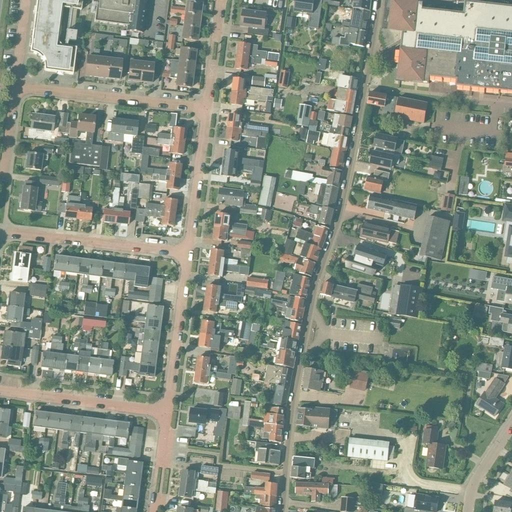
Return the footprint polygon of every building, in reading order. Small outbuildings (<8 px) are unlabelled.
[(36,0),(30,53),(31,53),(33,54),(34,54),(35,55),(37,55),(38,56),(39,57),(41,55),(45,60),(43,62),(43,63),(44,65),(44,67),(44,68),(44,70),(44,71),(72,75),(75,52),(59,50),(54,44),(57,23),(59,3),(64,4),(64,9),(72,10),(73,6),(81,7),(82,0),(36,0)] [(92,0),(92,4),(98,5),(97,9),(96,9),(94,22),(127,27),(126,32),(143,34),(147,0),(92,0)] [(185,16),(185,15),(200,17),(201,12),(203,12),(204,6),(202,6),(202,4),(194,4),(194,0),(187,0),(187,3),(186,9),(171,7),(170,14),(185,16)] [(295,0),(294,12),(310,15),(308,28),(318,29),(322,0),(295,0)] [(354,0),(354,9),(370,12),(371,0),(354,0)] [(388,31),(388,32),(389,32),(399,33),(403,34),(403,40),(402,45),(398,81),(429,84),(430,78),(444,79),(457,81),(457,87),(471,88),(473,88),(473,87),(485,88),(484,90),(485,90),(486,90),(499,91),(500,91),(511,92),(511,8),(509,8),(495,7),(494,6),(481,5),(479,5),(467,3),(466,3),(465,7),(465,8),(465,15),(452,14),(450,14),(437,12),(435,12),(423,11),(423,4),(418,3),(419,2),(400,0),(391,0),(388,30),(388,31)] [(351,29),(367,32),(370,12),(354,9),(352,24),(343,22),(342,27),(351,29)] [(243,11),(241,27),(253,29),(252,36),(268,38),(269,30),(264,29),(266,14),(243,11)] [(184,27),(199,29),(200,17),(185,15),(185,16),(184,27)] [(287,18),(286,28),(296,29),(297,19),(287,18)] [(184,27),(182,40),(197,41),(199,29),(184,27)] [(343,40),(333,39),(332,46),(349,48),(350,45),(364,48),(367,32),(351,29),(342,27),(344,28),(343,34),(344,37),(346,37),(346,40),(343,40)] [(66,32),(64,42),(75,43),(76,33),(66,32)] [(239,44),(237,57),(261,60),(262,54),(256,54),(256,52),(250,52),(250,45),(239,44)] [(196,51),(186,50),(181,49),(181,50),(176,50),(175,56),(180,57),(179,61),(194,63),(196,51)] [(268,54),(268,60),(278,62),(279,55),(268,54)] [(87,56),(84,77),(96,79),(99,58),(87,56)] [(99,58),(96,79),(108,80),(110,59),(111,57),(99,56),(99,58)] [(261,60),(237,57),(236,69),(247,71),(248,64),(261,65),(277,68),(278,63),(265,61),(266,60),(261,60)] [(110,59),(108,80),(120,81),(122,60),(110,59)] [(130,59),(127,82),(139,84),(142,61),(130,59)] [(179,67),(178,73),(193,75),(194,63),(179,61),(164,59),(164,61),(161,60),(160,71),(163,71),(164,65),(179,67)] [(142,61),(139,84),(151,85),(152,78),(156,78),(157,69),(153,68),(154,62),(142,61)] [(317,73),(315,84),(320,85),(322,76),(323,77),(324,71),(319,70),(319,73),(317,73)] [(163,71),(163,72),(162,78),(177,80),(176,86),(191,88),(193,75),(178,73),(163,71)] [(290,73),(282,71),(279,87),(287,88),(290,73)] [(357,92),(359,80),(340,77),(338,88),(357,92)] [(265,88),(266,80),(253,78),(252,86),(265,88)] [(234,80),(233,92),(273,98),(274,91),(245,87),(246,81),(234,80)] [(337,101),(354,104),(356,93),(339,90),(337,101)] [(273,98),(233,92),(231,105),(242,107),(243,100),(258,102),(259,101),(267,102),(273,102),(273,98)] [(368,105),(376,107),(383,108),(382,115),(387,116),(387,112),(393,114),(396,98),(370,93),(368,105)] [(395,118),(424,124),(428,104),(399,98),(395,118)] [(275,99),(274,108),(281,109),(282,100),(275,99)] [(352,115),(354,104),(337,101),(335,112),(352,115)] [(304,106),(300,126),(308,127),(309,123),(312,108),(304,106)] [(58,133),(69,135),(70,124),(66,123),(67,115),(60,114),(58,133)] [(228,128),(255,132),(261,133),(268,134),(269,128),(249,125),(243,125),(244,117),(230,115),(228,128)] [(335,115),(333,127),(333,128),(338,129),(339,126),(350,128),(352,118),(335,115)] [(31,130),(52,132),(54,118),(33,116),(31,130)] [(86,132),(85,145),(92,146),(95,118),(79,116),(78,124),(70,123),(70,124),(69,135),(68,139),(77,140),(78,132),(86,132)] [(124,135),(125,121),(113,120),(111,134),(108,133),(107,141),(114,142),(115,134),(124,135)] [(132,136),(130,154),(142,156),(143,148),(144,137),(136,136),(138,123),(125,121),(124,135),(132,136)] [(156,126),(147,125),(146,133),(155,134),(156,126)] [(333,127),(331,126),(327,125),(326,130),(330,130),(330,134),(349,138),(350,128),(339,126),(338,129),(333,128),(333,127)] [(171,135),(158,134),(158,139),(184,143),(186,130),(172,128),(171,135)] [(255,132),(228,128),(226,141),(240,143),(241,136),(257,139),(257,137),(261,137),(261,133),(255,132)] [(318,143),(320,133),(309,131),(306,143),(314,145),(314,142),(318,143)] [(327,146),(335,148),(346,150),(349,138),(330,134),(329,134),(327,146)] [(375,136),(374,142),(375,142),(374,147),(379,148),(378,151),(394,155),(394,154),(402,156),(404,149),(405,142),(398,140),(377,135),(376,136),(375,136)] [(265,150),(267,139),(258,138),(257,149),(265,150)] [(168,154),(172,154),(182,156),(184,143),(158,139),(157,145),(168,146),(168,154)] [(91,148),(92,146),(85,145),(71,143),(69,164),(99,167),(101,157),(102,147),(101,147),(101,149),(91,148)] [(26,169),(35,171),(40,171),(42,161),(47,161),(48,154),(53,155),(53,148),(42,147),(41,153),(42,153),(42,156),(28,154),(26,169)] [(143,148),(142,156),(158,158),(159,150),(143,148)] [(346,150),(335,148),(331,167),(342,169),(346,150)] [(225,151),(223,164),(255,168),(260,168),(260,161),(235,158),(236,153),(225,151)] [(370,157),(369,163),(370,163),(370,164),(391,169),(392,164),(399,166),(400,161),(401,156),(394,155),(378,151),(378,153),(373,152),(372,158),(370,157)] [(304,162),(312,163),(313,156),(306,155),(304,162)] [(431,156),(430,163),(442,165),(444,159),(431,156)] [(441,171),(442,165),(430,163),(429,169),(441,171)] [(154,170),(153,175),(179,178),(181,166),(170,164),(169,171),(166,171),(154,170)] [(222,177),(238,179),(238,173),(243,173),(243,174),(254,175),(255,168),(223,164),(222,177)] [(321,186),(339,189),(342,171),(332,170),(323,168),(322,176),(327,177),(327,179),(329,179),(329,181),(322,179),(322,180),(313,178),(313,175),(293,172),(292,180),(300,182),(307,183),(321,186)] [(367,177),(364,190),(381,194),(383,181),(388,182),(389,174),(375,171),(373,178),(367,177)] [(435,172),(433,179),(440,180),(441,174),(435,172)] [(178,191),(179,178),(153,175),(152,180),(167,182),(166,190),(178,191)] [(264,176),(259,206),(270,208),(276,179),(264,176)] [(40,184),(59,187),(60,180),(60,179),(54,179),(41,177),(40,184)] [(115,224),(118,198),(119,189),(120,181),(115,180),(111,209),(104,208),(104,213),(102,223),(115,224)] [(250,188),(261,189),(261,182),(251,181),(250,188)] [(38,184),(35,184),(25,182),(24,188),(23,188),(20,210),(40,213),(41,204),(35,203),(38,184)] [(307,183),(300,182),(296,203),(301,204),(302,196),(304,196),(307,183)] [(138,191),(152,193),(152,186),(139,185),(138,191)] [(334,209),(339,189),(321,186),(320,185),(319,187),(321,187),(317,206),(334,209)] [(245,214),(255,215),(256,216),(257,207),(245,206),(246,200),(243,199),(244,192),(220,189),(218,204),(221,204),(221,205),(222,205),(246,208),(245,214)] [(151,201),(152,193),(138,191),(137,199),(151,201)] [(444,194),(441,211),(452,213),(455,196),(444,194)] [(367,209),(377,211),(415,220),(418,206),(370,196),(367,209)] [(118,198),(115,224),(128,225),(130,211),(122,210),(124,198),(118,198)] [(145,204),(145,210),(175,214),(176,201),(165,200),(164,207),(145,204)] [(65,218),(77,220),(79,206),(66,204),(66,209),(65,218)] [(79,206),(77,220),(90,221),(91,211),(92,209),(84,208),(85,206),(79,206)] [(310,214),(318,216),(317,221),(320,222),(320,224),(330,226),(334,211),(324,208),(311,206),(310,214)] [(505,232),(503,241),(510,243),(507,256),(508,256),(507,264),(511,264),(511,207),(508,207),(506,220),(507,220),(507,223),(505,232)] [(270,223),(272,212),(262,209),(260,220),(270,223)] [(173,227),(175,214),(145,210),(144,211),(137,210),(136,212),(135,222),(144,223),(144,217),(162,219),(161,225),(173,227)] [(455,213),(452,231),(462,232),(465,214),(455,213)] [(217,215),(215,227),(246,232),(247,226),(230,224),(231,217),(217,215)] [(429,217),(419,256),(441,261),(451,222),(429,217)] [(296,218),(293,226),(300,229),(303,220),(296,218)] [(360,238),(370,240),(388,244),(391,229),(364,223),(360,238)] [(295,241),(305,245),(322,249),(329,230),(318,226),(315,235),(299,230),(295,241)] [(246,232),(215,227),(213,240),(225,242),(226,235),(241,237),(246,237),(246,232)] [(287,240),(282,254),(291,256),(295,243),(287,240)] [(317,262),(322,249),(305,245),(301,257),(308,259),(317,262)] [(351,258),(348,268),(371,275),(374,266),(373,265),(373,263),(383,267),(386,256),(368,250),(358,246),(354,257),(356,258),(355,259),(351,258)] [(12,261),(12,266),(13,267),(13,268),(28,270),(29,261),(30,257),(31,250),(20,249),(19,255),(15,254),(14,262),(12,261)] [(251,251),(241,249),(240,257),(250,259),(251,251)] [(212,250),(211,263),(238,267),(238,262),(223,260),(224,252),(212,250)] [(291,256),(282,254),(280,261),(287,264),(297,265),(294,272),(312,278),(316,264),(291,256)] [(56,257),(54,267),(54,272),(61,273),(60,280),(65,280),(66,273),(65,273),(67,258),(56,257)] [(49,273),(50,259),(44,258),(42,272),(49,273)] [(79,260),(67,258),(65,273),(66,273),(77,275),(79,260)] [(88,276),(90,261),(79,260),(77,275),(83,276),(82,286),(81,293),(86,294),(88,284),(89,276),(88,276)] [(102,263),(90,261),(88,276),(89,276),(100,278),(102,263)] [(112,279),(114,264),(102,263),(100,278),(106,279),(105,289),(104,296),(109,297),(111,289),(112,279)] [(238,267),(211,263),(209,276),(221,277),(221,272),(239,274),(239,275),(249,277),(250,268),(238,267)] [(125,266),(114,264),(112,279),(123,281),(125,266)] [(137,267),(125,266),(123,281),(129,282),(127,299),(133,300),(134,292),(134,287),(137,267)] [(148,269),(137,267),(134,287),(146,288),(148,269)] [(11,282),(21,283),(26,284),(27,276),(32,277),(33,271),(28,270),(13,268),(11,282)] [(290,296),(297,297),(307,299),(311,280),(286,273),(284,278),(293,281),(290,296)] [(511,280),(493,277),(491,290),(498,291),(507,292),(505,303),(511,304),(511,288),(511,289),(511,288),(511,280)] [(248,278),(247,287),(267,290),(268,280),(248,278)] [(46,293),(47,287),(29,284),(28,290),(46,293)] [(320,295),(325,296),(333,298),(336,287),(323,284),(320,295)] [(336,287),(333,298),(354,303),(355,298),(374,303),(376,297),(371,295),(373,288),(359,284),(357,292),(336,287)] [(401,285),(396,316),(418,319),(423,289),(401,285)] [(221,288),(217,287),(207,286),(206,299),(241,303),(242,303),(242,298),(220,295),(221,288)] [(254,295),(267,298),(268,292),(255,289),(246,287),(245,294),(254,296),(254,295)] [(46,293),(28,290),(27,296),(45,298),(46,293)] [(22,309),(24,295),(10,293),(8,307),(22,309)] [(270,305),(275,306),(279,307),(286,308),(304,312),(306,300),(296,298),(295,299),(290,298),(288,304),(271,300),(270,305)] [(217,306),(226,307),(226,309),(237,311),(238,303),(241,303),(206,299),(204,312),(216,313),(217,306)] [(6,321),(16,322),(21,323),(21,316),(29,317),(30,310),(22,309),(8,307),(6,321)] [(147,307),(146,318),(161,320),(162,309),(147,307)] [(302,323),(304,312),(286,308),(279,307),(278,312),(284,313),(284,312),(288,313),(287,318),(291,319),(290,321),(302,323)] [(508,334),(511,334),(511,316),(503,315),(504,309),(490,307),(489,315),(492,315),(491,322),(501,323),(501,322),(504,323),(502,330),(504,333),(508,333),(508,334)] [(44,314),(43,324),(51,325),(52,315),(44,314)] [(159,332),(161,320),(146,318),(134,317),(126,317),(121,316),(121,320),(145,324),(144,330),(159,332)] [(79,327),(80,318),(72,317),(71,327),(79,327)] [(283,320),(267,317),(267,320),(272,321),(272,325),(281,327),(283,320)] [(83,318),(82,326),(93,327),(95,320),(83,318)] [(389,328),(390,328),(400,329),(401,322),(390,320),(389,328)] [(221,337),(228,338),(233,339),(234,332),(221,330),(221,332),(214,331),(215,323),(203,322),(201,335),(215,336),(221,337)] [(291,324),(287,323),(285,322),(282,337),(288,339),(298,341),(301,326),(291,324)] [(24,323),(23,329),(40,331),(41,323),(36,323),(35,325),(24,323)] [(107,330),(118,331),(119,324),(108,323),(107,330)] [(239,339),(244,340),(249,341),(252,326),(242,324),(239,339)] [(4,333),(3,346),(23,349),(24,338),(40,340),(41,331),(40,331),(23,329),(22,335),(4,333)] [(158,343),(159,332),(144,330),(139,329),(139,335),(144,335),(143,341),(158,343)] [(53,369),(57,337),(58,330),(53,330),(51,344),(51,343),(50,354),(43,353),(41,368),(53,369)] [(124,339),(131,340),(132,335),(129,335),(129,332),(124,332),(124,339)] [(200,347),(209,349),(211,349),(212,342),(214,342),(215,336),(201,335),(200,347)] [(62,338),(57,337),(53,369),(64,371),(66,356),(62,355),(63,345),(62,345),(62,338)] [(503,348),(504,341),(490,338),(489,346),(503,348)] [(64,371),(76,372),(78,358),(79,348),(80,340),(75,339),(74,346),(72,346),(71,357),(66,356),(64,371)] [(268,348),(269,349),(286,351),(296,353),(298,342),(288,340),(283,339),(280,339),(278,345),(268,344),(268,346),(261,345),(262,344),(260,344),(260,348),(268,349),(268,348)] [(141,353),(156,355),(158,343),(143,341),(138,341),(137,346),(142,347),(141,353)] [(88,374),(99,375),(103,343),(98,343),(98,349),(97,349),(96,360),(90,359),(88,374)] [(111,377),(112,367),(113,362),(108,362),(109,351),(107,351),(108,344),(103,343),(99,375),(111,377)] [(3,346),(1,360),(7,361),(6,366),(20,368),(22,349),(23,349),(3,346)] [(238,348),(237,357),(245,358),(247,349),(238,348)] [(502,369),(505,369),(511,370),(511,348),(506,348),(505,353),(500,353),(498,354),(497,364),(498,366),(503,366),(502,369)] [(278,365),(293,369),(296,353),(286,351),(269,349),(280,351),(279,357),(277,357),(275,365),(278,365)] [(88,374),(90,359),(90,354),(84,353),(83,358),(78,358),(76,372),(88,374)] [(155,367),(156,355),(141,353),(140,364),(140,365),(155,367)] [(210,372),(216,373),(217,373),(217,368),(211,367),(212,360),(208,359),(198,358),(197,370),(210,372)] [(140,364),(128,363),(120,362),(119,376),(126,377),(127,368),(139,370),(138,376),(153,378),(155,367),(140,365),(140,364)] [(265,382),(271,383),(271,384),(290,387),(293,371),(277,368),(268,366),(265,382)] [(304,383),(303,389),(320,392),(323,373),(306,369),(303,383),(304,383)] [(209,385),(210,372),(197,370),(195,383),(209,385)] [(480,372),(479,378),(489,380),(490,374),(480,372)] [(369,377),(353,373),(349,389),(365,393),(366,389),(368,385),(369,377)] [(482,409),(483,409),(495,417),(503,405),(495,399),(504,385),(496,379),(486,394),(485,393),(478,403),(484,407),(482,409)] [(233,380),(231,395),(240,397),(242,381),(233,380)] [(268,404),(270,404),(270,405),(286,407),(290,387),(271,384),(269,395),(268,404)] [(216,393),(214,406),(222,407),(224,394),(216,393)] [(249,421),(249,419),(251,403),(245,402),(242,426),(248,427),(249,424),(249,421)] [(241,408),(229,407),(228,419),(240,420),(241,408)] [(249,419),(249,421),(283,427),(285,410),(269,408),(268,414),(266,414),(265,421),(249,419)] [(311,410),(309,428),(310,428),(328,430),(330,410),(312,408),(312,410),(311,410)] [(226,412),(220,411),(207,409),(206,411),(191,409),(190,423),(205,425),(206,417),(212,418),(212,422),(218,423),(219,421),(225,422),(226,412)] [(296,426),(297,426),(309,428),(311,410),(298,409),(296,426)] [(0,410),(0,424),(8,425),(9,412),(0,410)] [(35,413),(34,422),(34,427),(45,429),(47,414),(35,413)] [(22,428),(28,429),(30,414),(24,414),(22,428)] [(59,416),(47,414),(45,429),(57,430),(59,416)] [(68,432),(70,417),(59,416),(57,430),(63,431),(61,449),(66,450),(67,442),(68,432)] [(82,419),(70,417),(68,432),(75,433),(74,437),(80,438),(80,433),(82,419)] [(92,435),(93,420),(82,419),(80,433),(86,434),(84,452),(89,452),(90,445),(91,441),(92,435)] [(105,422),(93,420),(92,435),(91,441),(102,442),(102,436),(103,436),(105,422)] [(283,427),(249,421),(249,424),(256,425),(255,428),(265,429),(265,433),(270,434),(270,442),(281,444),(283,427)] [(450,421),(445,426),(450,431),(455,425),(450,421)] [(115,438),(117,423),(105,422),(103,436),(109,437),(108,447),(109,447),(108,455),(112,455),(113,448),(115,438)] [(128,425),(117,423),(115,438),(126,439),(128,425)] [(443,470),(446,446),(436,445),(438,432),(425,430),(423,444),(430,445),(426,467),(443,470)] [(348,457),(388,462),(390,443),(350,439),(348,457)] [(258,464),(279,466),(281,452),(269,451),(270,444),(256,443),(255,453),(259,453),(258,464)] [(20,447),(8,445),(7,451),(25,454),(26,448),(20,447)] [(129,450),(113,448),(112,455),(128,457),(129,451),(129,450)] [(315,460),(295,458),(293,458),(291,478),(310,480),(311,474),(310,474),(310,469),(314,470),(315,460)] [(126,467),(126,474),(140,476),(142,464),(128,462),(128,460),(118,459),(117,466),(126,467)] [(219,469),(215,468),(202,466),(201,474),(218,477),(219,469)] [(208,488),(209,483),(204,482),(198,481),(199,473),(183,471),(181,484),(208,488)] [(270,475),(253,473),(252,480),(269,482),(270,475)] [(139,487),(140,476),(126,474),(124,485),(139,487)] [(4,478),(3,484),(21,487),(22,483),(22,478),(15,477),(15,480),(4,478)] [(253,495),(277,498),(278,485),(266,483),(266,490),(256,489),(255,492),(253,492),(253,495)] [(322,485),(296,483),(296,493),(311,494),(311,503),(321,504),(321,495),(334,495),(335,486),(333,486),(333,485),(322,485)] [(21,487),(3,484),(2,490),(14,492),(14,494),(20,495),(21,487)] [(207,493),(216,494),(216,489),(208,488),(181,484),(180,497),(194,499),(195,491),(207,493)] [(137,499),(139,487),(124,485),(122,497),(137,499)] [(374,485),(373,493),(382,495),(383,486),(374,485)] [(228,494),(222,493),(217,493),(216,505),(227,506),(228,504),(228,494)] [(277,498),(253,495),(245,494),(245,498),(250,499),(255,499),(255,500),(260,501),(260,507),(276,508),(277,498)] [(404,511),(422,511),(423,511),(429,511),(436,511),(439,499),(416,495),(414,509),(405,508),(404,511)] [(136,511),(137,499),(122,497),(121,509),(136,511)] [(80,511),(82,506),(83,498),(78,498),(77,507),(77,508),(70,507),(69,511),(80,511)] [(344,499),(342,511),(343,511),(352,511),(354,500),(344,499)] [(98,511),(99,503),(93,502),(91,511),(98,511)] [(511,504),(506,503),(496,502),(494,511),(510,511),(511,509),(511,508),(511,503),(511,504)] [(50,511),(46,511),(57,511),(59,503),(54,503),(53,504),(52,511),(50,511)]
